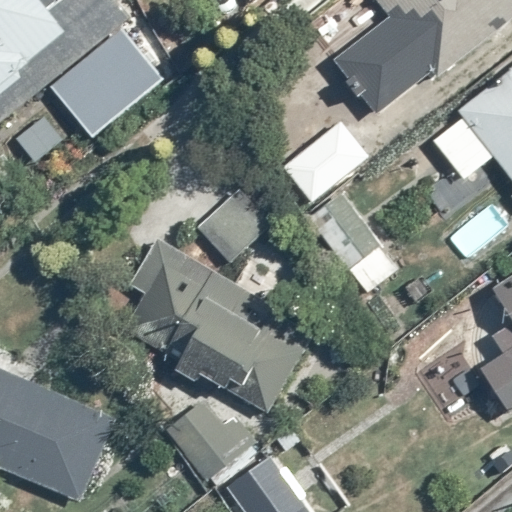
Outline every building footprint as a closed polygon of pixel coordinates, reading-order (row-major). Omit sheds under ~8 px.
[(132,19),(116,0),(0,0),(0,125),(50,85),(94,139),(167,79),(123,26),(132,19)] [(265,0),(245,0),(254,10),(265,0)] [(511,0),(381,0),(440,75),(511,18),(511,0)] [(511,74),(431,136),(465,180),(496,156),(511,177),(511,74)] [(359,174),(318,120),(269,157),(310,212),(359,174)] [(400,262),(345,189),(308,217),(363,290),(400,262)] [(243,259),(235,276),(162,238),(135,290),(141,293),(120,334),(176,363),(174,367),(274,419),(324,323),(267,293),(276,276),(243,259)] [(511,275),(469,304),(458,356),(503,424),(511,417),(511,275)] [(117,419),(0,371),(0,468),(83,502),(117,419)] [(216,394),(170,429),(209,480),(255,445),(216,394)] [(315,511),(271,454),(229,485),(249,511),(315,511)]
